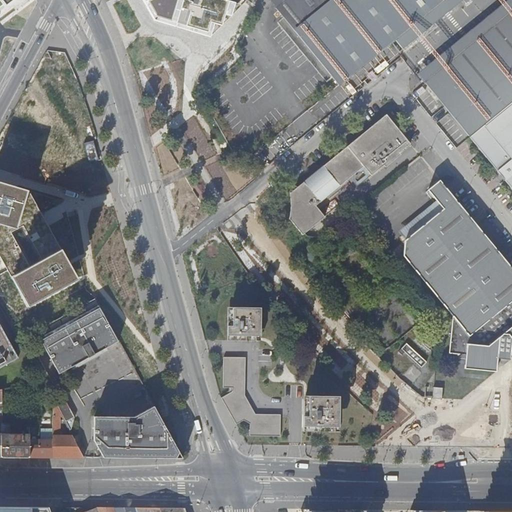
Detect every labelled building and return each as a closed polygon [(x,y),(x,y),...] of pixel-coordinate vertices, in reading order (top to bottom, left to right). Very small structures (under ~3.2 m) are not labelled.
[(0,0),(7,8),(11,13),(29,0),(0,0)] [(141,0),(154,23),(210,38),(215,24),(221,26),(224,16),(231,18),(236,4),(228,1),(228,0),(141,0)] [(464,0),(288,0),(276,11),(339,87),(395,41),(402,50),(415,40),(423,33),(431,27),(442,18),(452,10),(464,0)] [(511,12),(426,83),(468,136),(511,100),(511,12)] [(511,102),(470,137),(511,188),(511,102)] [(409,146),(385,116),(289,195),(291,204),(290,213),(288,219),(302,237),(324,219),(315,208),(363,168),(370,177),(409,146)] [(0,181),(0,259),(28,309),(77,281),(28,190),(0,181)] [(511,354),(511,267),(440,181),(428,191),(443,210),(405,241),(403,256),(452,317),(449,354),(464,356),(463,369),(495,373),(496,358),(497,353),(509,354),(511,354)] [(61,373),(119,341),(118,338),(96,298),(37,331),(61,373)] [(262,307),(229,307),(228,340),(262,340),(262,307)] [(0,367),(19,357),(0,322),(0,367)] [(405,341),(396,350),(400,353),(403,350),(420,365),(425,360),(405,341)] [(251,435),(280,435),(280,414),(255,414),(244,395),(245,356),(224,356),(224,387),(233,387),(233,391),(222,397),(236,423),(243,419),(251,423),(251,435)] [(425,385),(425,396),(433,396),(433,385),(425,385)] [(441,385),(434,385),(433,385),(433,396),(441,396),(441,385)] [(340,395),(304,394),(304,429),(340,430),(340,395)] [(67,401),(59,405),(71,429),(76,417),(67,401)] [(95,441),(105,457),(184,458),(155,406),(140,413),(139,416),(95,416),(95,441)] [(54,439),(53,456),(84,457),(73,435),(61,435),(60,416),(54,416),(54,427),(54,439)] [(2,432),(2,456),(12,456),(30,456),(30,446),(31,434),(10,434),(10,423),(2,423),(2,427),(2,432)] [(42,428),(42,439),(54,439),(54,427),(42,428)] [(380,440),(398,440),(398,430),(380,431),(380,440)] [(30,456),(53,456),(54,439),(42,439),(40,439),(39,446),(30,446),(30,456)]
